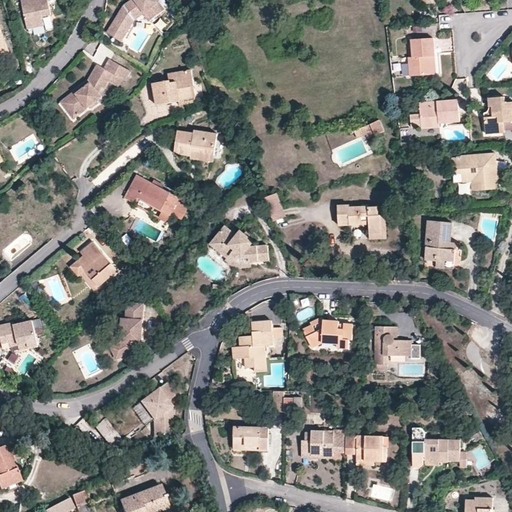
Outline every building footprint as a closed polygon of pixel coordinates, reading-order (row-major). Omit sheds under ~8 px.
[(23,0),(29,26),(45,23),(44,14),(53,13),(50,0),(23,0)] [(137,17),(144,12),(148,10),(154,17),(164,10),(156,0),(131,0),(124,5),(104,31),(118,39),(137,17)] [(148,10),(144,12),(150,20),(154,17),(148,10)] [(430,56),(433,56),(432,38),(411,40),(412,57),(408,58),(409,76),(431,75),(430,56)] [(98,65),(89,81),(91,84),(87,87),(85,84),(75,91),(79,97),(70,104),(78,115),(90,107),(92,109),(99,104),(98,101),(103,98),(99,93),(103,87),(104,87),(113,73),(125,80),(130,72),(109,59),(103,68),(98,65)] [(157,106),(178,102),(178,99),(195,96),(191,70),(167,74),(168,80),(152,83),(157,106)] [(74,119),(78,115),(70,104),(79,97),(75,91),(61,101),(74,119)] [(178,99),(178,102),(179,105),(196,102),(195,96),(178,99)] [(488,98),(488,107),(491,106),(492,116),(484,117),(485,134),(503,132),(503,121),(511,120),(511,101),(504,102),(503,97),(488,98)] [(457,100),(436,101),(437,105),(419,107),(421,129),(439,127),(438,123),(459,121),(457,100)] [(491,106),(488,107),(483,112),(484,117),(492,116),(491,106)] [(372,127),(377,136),(385,132),(381,123),(372,127)] [(370,124),(354,132),(357,139),(366,135),(368,138),(375,134),(370,124)] [(174,153),(191,156),(191,152),(214,155),(217,134),(194,131),(193,133),(177,131),(174,153)] [(191,152),(191,156),(190,159),(213,162),(214,155),(191,152)] [(462,182),(471,181),(480,180),(481,190),(494,188),(494,179),(497,179),(495,153),(458,156),(457,158),(452,158),(454,175),(461,174),(462,182)] [(162,189),(152,184),(137,176),(125,198),(135,203),(138,198),(171,216),(179,202),(180,198),(162,189)] [(154,180),(152,184),(162,189),(164,185),(154,180)] [(480,180),(471,181),(472,191),(481,190),(480,180)] [(275,193),(263,198),(267,207),(273,221),(285,216),(275,193)] [(138,198),(135,203),(134,206),(167,223),(171,216),(138,198)] [(188,207),(179,202),(171,216),(181,221),(188,207)] [(368,221),(369,225),(369,236),(382,235),(381,215),(378,215),(377,206),(349,207),(349,205),(338,205),(338,225),(360,225),(360,221),(368,221)] [(382,235),(369,236),(369,240),(386,239),(385,215),(381,215),(382,235)] [(450,249),(450,242),(451,223),(429,221),(426,254),(436,256),(436,260),(445,260),(454,261),(455,249),(450,249)] [(210,244),(228,259),(230,255),(238,262),(238,260),(249,258),(249,260),(250,262),(251,262),(269,260),(267,245),(249,247),(254,242),(241,231),(237,236),(225,226),(210,244)] [(87,253),(83,256),(71,267),(79,277),(81,275),(84,272),(98,287),(101,285),(117,271),(92,242),(84,250),(87,253)] [(230,255),(228,259),(226,261),(236,268),(252,267),(251,262),(250,262),(249,260),(238,262),(230,255)] [(444,269),(445,260),(436,260),(436,261),(436,268),(444,269)] [(84,272),(81,275),(98,294),(105,289),(101,285),(98,287),(84,272)] [(139,323),(142,323),(144,304),(127,303),(126,318),(125,326),(120,326),(119,343),(109,347),(115,359),(133,351),(133,344),(133,339),(141,340),(142,328),(139,328),(139,323)] [(311,322),(312,325),(312,326),(323,321),(321,317),(311,322)] [(1,344),(9,342),(17,340),(18,345),(27,343),(29,348),(38,346),(32,321),(15,325),(14,323),(0,326),(0,340),(1,344)] [(273,340),(272,327),(271,321),(252,323),(252,336),(239,337),(240,347),(233,348),(233,358),(245,358),(246,367),(255,367),(255,372),(265,371),(265,357),(260,357),(259,346),(264,345),(273,344),(273,340)] [(312,326),(312,325),(302,329),(311,347),(322,343),(336,344),(336,347),(348,348),(349,339),(352,339),(353,325),(343,324),(343,329),(338,329),(338,324),(338,321),(323,321),(322,330),(316,332),(312,326)] [(284,326),(272,327),(273,340),(284,339),(284,326)] [(391,337),(391,327),(376,327),(375,371),(382,371),(382,366),(387,366),(388,357),(411,357),(412,341),(397,341),(394,341),(391,337)] [(171,399),(178,395),(179,392),(171,381),(144,401),(157,419),(158,421),(158,436),(176,429),(176,406),(171,399)] [(273,412),(283,412),(283,398),(283,391),(273,391),(273,412)] [(283,398),(283,412),(293,412),(293,398),(283,398)] [(157,419),(144,401),(136,407),(147,422),(158,421),(157,419)] [(95,429),(111,446),(121,437),(105,419),(95,429)] [(234,449),(245,449),(245,445),(260,445),(259,450),(267,450),(268,429),(234,428),(234,449)] [(333,452),(345,453),(345,436),(345,431),(311,430),(311,432),(305,432),(305,441),(302,440),(301,452),(311,452),(311,455),(333,455),(333,452)] [(345,453),(345,454),(356,454),(356,456),(365,456),(365,461),(374,461),(386,461),(386,446),(383,446),(383,437),(345,436),(345,453)] [(425,441),(425,460),(438,460),(438,463),(443,463),(444,464),(448,464),(448,462),(460,462),(460,454),(460,441),(425,441)] [(7,445),(0,448),(0,487),(1,490),(21,482),(7,445)] [(365,456),(356,456),(356,465),(373,466),(374,461),(365,461),(365,456)] [(123,511),(160,511),(169,509),(165,497),(160,485),(120,501),(123,511)] [(72,496),(76,506),(87,502),(83,491),(72,496)] [(160,511),(177,511),(171,494),(165,497),(169,509),(160,511)] [(465,500),(464,511),(491,511),(492,498),(475,497),(475,500),(465,500)] [(70,499),(46,510),(46,511),(68,511),(75,509),(70,499)]
